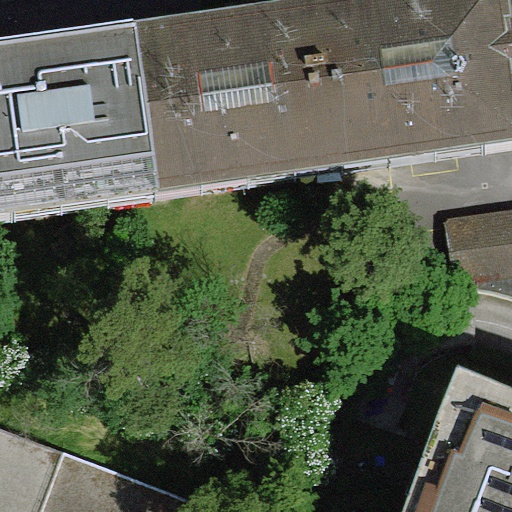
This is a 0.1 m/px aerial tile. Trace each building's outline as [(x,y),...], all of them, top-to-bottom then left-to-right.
[(511,140),(511,64),(502,0),(490,0),(453,6),(320,28),(341,165),(472,145),(511,140)] [(511,0),(502,0),(511,64),(511,0)] [(341,165),(320,28),(138,53),(157,191),(341,165)] [(0,213),(157,191),(138,53),(0,74),(0,213)] [(511,217),(446,227),(457,288),(480,286),(511,298),(511,217)] [(511,511),(511,407),(463,389),(438,457),(417,511),(511,511)] [(207,511),(0,432),(0,511),(207,511)]
